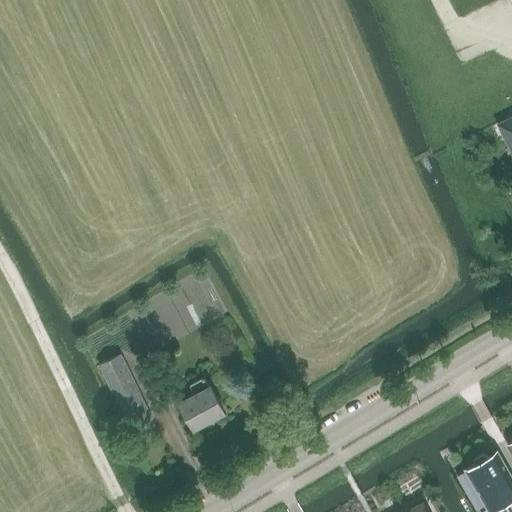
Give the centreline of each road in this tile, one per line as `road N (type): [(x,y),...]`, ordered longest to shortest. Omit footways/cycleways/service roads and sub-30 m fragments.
road 1 (tertiary): [(212,511),(511,331)]
road 2 (track): [(127,511),(0,252)]
